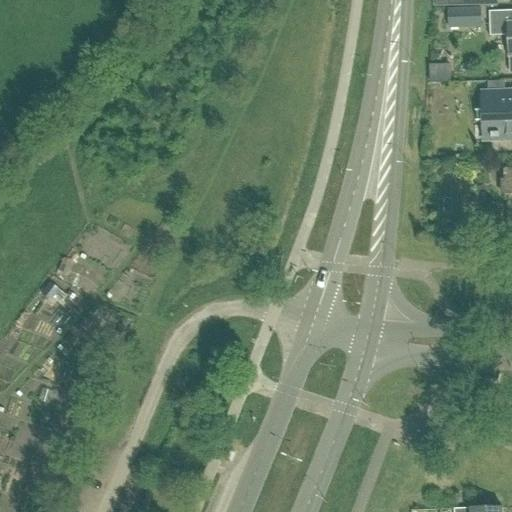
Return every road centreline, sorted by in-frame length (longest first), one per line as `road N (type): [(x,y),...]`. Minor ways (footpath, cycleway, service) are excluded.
road 1 (tertiary): [(368,338),(394,192),(406,0)]
road 2 (tertiary): [(386,0),(355,192),(314,322)]
road 3 (tertiary): [(314,322),(239,511)]
road 4 (tertiary): [(305,511),(368,338)]
road 5 (tertiary): [(368,338),(417,354),(511,353)]
road 6 (tertiary): [(511,330),(368,338)]
